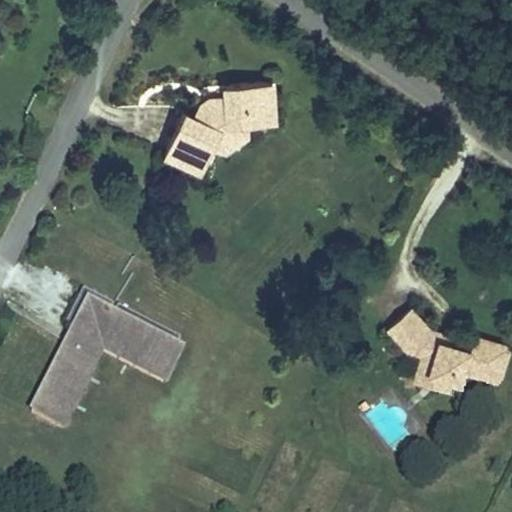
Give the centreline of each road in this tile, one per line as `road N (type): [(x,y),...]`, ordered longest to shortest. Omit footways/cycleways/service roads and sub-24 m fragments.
road 1 (residential): [(511,154),(292,0)]
road 2 (residential): [(0,255),(79,95)]
